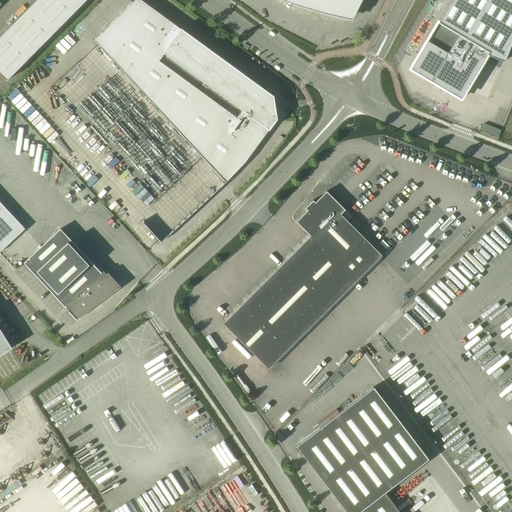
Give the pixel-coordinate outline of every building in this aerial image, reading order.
[(34,0),(0,35),(0,74),(6,81),(86,0),(34,0)] [(140,0),(134,0),(94,41),(225,183),(245,162),(276,119),(272,96),(264,90),(140,0)] [(281,0),(315,11),(351,20),(360,0),(281,0)] [(511,0),(450,0),(410,69),(460,99),(486,55),(503,62),(511,38),(511,0)] [(481,131),(497,138),(500,130),(484,124),(481,131)] [(310,236),(222,324),(268,369),(381,256),(379,254),(340,214),(345,210),(326,191),(315,203),(312,200),(310,203),(311,204),(308,207),(307,206),(304,208),(307,210),(295,222),(310,236)] [(353,218),(348,223),(356,230),(361,226),(353,218)] [(76,320),(98,304),(120,287),(107,273),(105,274),(103,271),(100,273),(60,229),(23,263),(76,320)] [(367,232),(363,237),(379,254),(384,249),(367,232)] [(0,354),(11,348),(0,330),(0,354)] [(399,511),(384,492),(428,459),(373,387),(295,446),(345,511),(399,511)]
